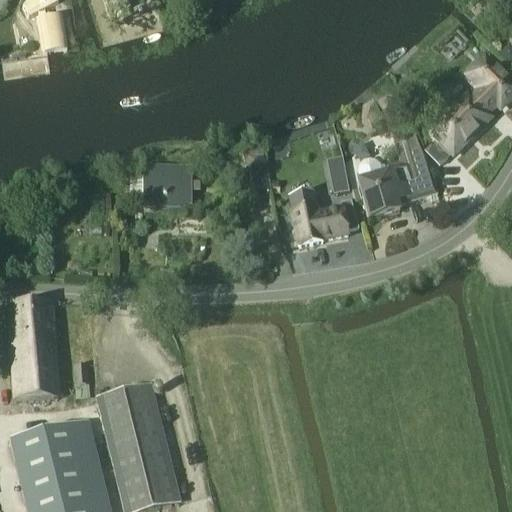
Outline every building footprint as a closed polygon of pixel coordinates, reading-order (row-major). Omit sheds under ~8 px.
[(42,13),(55,7),(51,0),(30,0),(29,1),(26,3),(23,6),(21,9),(28,21),(37,16),(38,22),(43,21),(42,13)] [(511,0),(499,0),(499,1),(504,5),(501,8),(511,18),(511,0)] [(506,52),(500,58),(508,67),(511,63),(511,53),(511,52),(506,52)] [(463,101),(431,132),(434,134),(432,136),(453,158),(488,123),(485,119),(496,108),(500,111),(511,99),(511,92),(485,64),(469,80),(482,93),(471,105),(467,101),(465,103),(463,101)] [(427,164),(415,137),(401,140),(410,170),(381,179),(379,169),(375,165),(369,164),(363,166),(359,170),(357,176),(360,185),(356,186),(368,226),(399,216),(398,209),(437,199),(427,164)] [(449,161),(434,146),(424,155),(439,171),(449,161)] [(346,196),(339,163),(325,166),(332,199),(346,196)] [(249,172),(252,198),(268,196),(265,170),(249,172)] [(190,211),(191,172),(143,171),(143,211),(190,211)] [(315,212),(291,217),(297,252),(322,247),(322,245),(347,240),(346,235),(359,233),(350,205),(341,207),(342,213),(317,218),(315,212)] [(57,401),(52,306),(8,308),(13,404),(57,401)] [(89,389),(88,389),(87,367),(73,369),(74,390),(75,390),(76,403),(90,402),(89,389)] [(98,400),(126,511),(150,511),(178,505),(148,388),(98,400)] [(26,511),(108,511),(87,426),(10,446),(26,511)]
